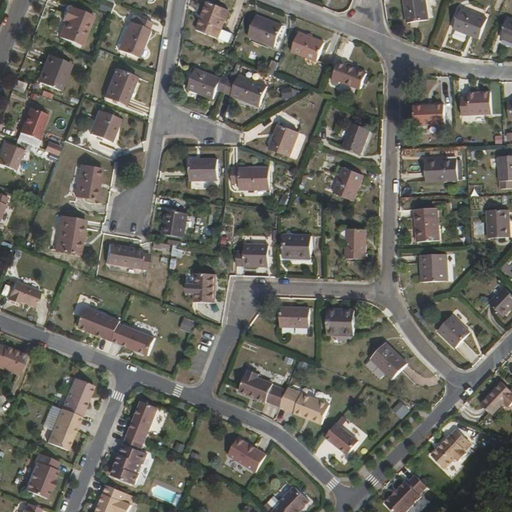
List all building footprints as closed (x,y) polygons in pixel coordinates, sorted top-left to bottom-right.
[(404,0),(408,24),(429,21),(426,0),(404,0)] [(229,12),(209,4),(198,31),(227,43),(230,34),(222,31),(229,12)] [(67,19),(66,23),(59,38),(82,47),(94,17),(69,7),(65,17),(67,19)] [(480,40),(488,21),(463,10),(455,30),(480,40)] [(133,16),(130,23),(136,26),(139,18),(133,16)] [(275,49),(283,28),(257,17),(249,38),(275,49)] [(136,26),(130,23),(119,51),(139,59),(153,24),(139,18),(136,26)] [(511,43),(511,19),(510,19),(502,39),(511,43)] [(318,63),(325,44),(300,34),(292,53),(318,63)] [(61,93),(71,66),(49,57),(45,67),(46,67),(40,84),(61,93)] [(361,91),(367,75),(347,66),(348,64),(341,61),(333,82),(340,85),(341,82),(361,91)] [(267,75),(274,78),(279,65),(272,62),(267,75)] [(126,107),(137,79),(116,70),(105,98),(126,107)] [(218,91),(225,94),(230,80),(223,77),(222,81),(196,71),(188,90),(214,101),(218,91)] [(230,80),(225,94),(260,108),(268,88),(233,74),(230,80)] [(23,94),(26,85),(16,82),(13,90),(23,94)] [(293,99),(292,88),(283,90),(284,100),(293,99)] [(470,94),(471,116),(493,115),(492,93),(470,94)] [(415,127),(446,125),(445,106),(414,108),(415,127)] [(30,110),(18,141),(32,147),(35,148),(47,116),(30,110)] [(111,144),(120,121),(99,112),(90,135),(111,144)] [(361,157),(371,132),(354,125),(344,149),(361,157)] [(290,159),(300,134),(280,126),(270,150),(290,159)] [(32,147),(18,141),(15,148),(6,144),(0,158),(0,166),(15,172),(24,151),(29,153),(32,147)] [(46,142),(44,152),(59,155),(61,145),(46,142)] [(511,157),(500,158),(501,190),(511,189),(511,157)] [(219,182),(218,161),(191,161),(191,182),(219,182)] [(459,182),(459,161),(427,163),(427,183),(459,182)] [(97,180),(100,181),(102,171),(81,167),(76,198),(95,201),(98,188),(96,187),(97,180)] [(240,192),(271,191),(270,169),(232,171),(232,185),(240,185),(240,192)] [(364,177),(346,170),(342,179),(343,179),(337,196),(353,202),(359,185),(361,186),(364,177)] [(285,208),(289,198),(285,195),(280,206),(285,208)] [(440,243),(438,210),(417,212),(418,244),(440,243)] [(184,240),(188,216),(167,212),(164,236),(184,240)] [(490,239),(511,238),(510,212),(489,213),(490,239)] [(80,256),(86,222),(61,218),(56,252),(80,256)] [(366,262),(367,232),(348,231),(347,261),(366,262)] [(312,260),(313,238),(284,237),(284,259),(312,260)] [(143,251),(110,246),(107,264),(148,271),(150,256),(143,255),(143,251)] [(238,267),(269,268),(270,247),(246,246),(245,254),(238,253),(238,267)] [(174,248),(172,255),(182,257),(184,250),(174,248)] [(426,272),(427,284),(449,283),(448,256),(422,257),(423,272),(426,272)] [(214,306),(215,278),(195,277),(195,288),(187,288),(187,296),(195,296),(195,305),(214,306)] [(35,308),(41,294),(15,284),(8,302),(19,306),(20,302),(35,308)] [(504,318),(511,310),(511,295),(506,289),(491,305),(504,318)] [(80,331),(113,344),(120,326),(121,324),(87,310),(91,301),(72,293),(64,313),(84,321),(80,331)] [(311,329),(311,310),(282,309),(281,328),(311,329)] [(340,314),(329,314),(328,337),(355,338),(356,312),(340,311),(340,314)] [(472,334),(454,317),(439,333),(456,350),(472,334)] [(184,318),(180,328),(190,332),(194,321),(184,318)] [(120,326),(113,344),(149,359),(156,341),(120,326)] [(408,366),(387,345),(372,360),(393,382),(408,366)] [(1,358),(0,357),(0,369),(19,377),(26,358),(4,348),(4,350),(1,358)] [(267,404),(281,409),(287,394),(274,388),(274,387),(259,381),(260,377),(250,373),(248,377),(247,376),(240,395),(266,405),(267,404)] [(63,411),(82,419),(88,404),(87,403),(89,399),(90,399),(94,388),(75,381),(63,411)] [(511,407),(511,391),(504,384),(483,405),(494,416),(506,403),(511,408),(511,407)] [(287,394),(281,409),(295,414),(295,416),(305,420),(305,419),(311,421),(311,422),(322,426),(330,407),(288,391),(287,394)] [(392,413),(405,419),(410,408),(398,402),(392,413)] [(128,438),(144,445),(158,410),(142,403),(133,424),(128,438)] [(63,411),(62,411),(48,444),(68,452),(73,441),(71,440),(73,436),(74,437),(77,430),(82,419),(63,411)] [(337,426),(326,439),(348,458),(359,444),(337,426)] [(466,443),(453,431),(429,457),(442,470),(453,460),(456,463),(463,455),(460,451),(461,450),(460,449),(466,443)] [(141,453),(144,445),(128,438),(124,446),(141,453)] [(256,475),(266,458),(255,450),(240,440),(229,457),(256,475)] [(141,453),(124,446),(121,454),(112,477),(135,486),(139,476),(134,474),(138,464),(143,466),(148,455),(141,453)] [(198,463),(201,455),(193,452),(190,460),(198,463)] [(59,463),(39,455),(36,463),(38,464),(27,491),(48,500),(51,491),(53,492),(57,481),(55,481),(59,472),(57,471),(59,463)] [(427,486),(415,475),(408,483),(406,481),(385,502),(394,511),(405,511),(421,496),(419,494),(427,486)] [(127,494),(108,486),(99,507),(101,507),(98,511),(97,511),(129,511),(132,505),(124,502),(127,494)] [(272,511),(299,511),(309,503),(294,488),(278,503),(280,504),(272,511)]
